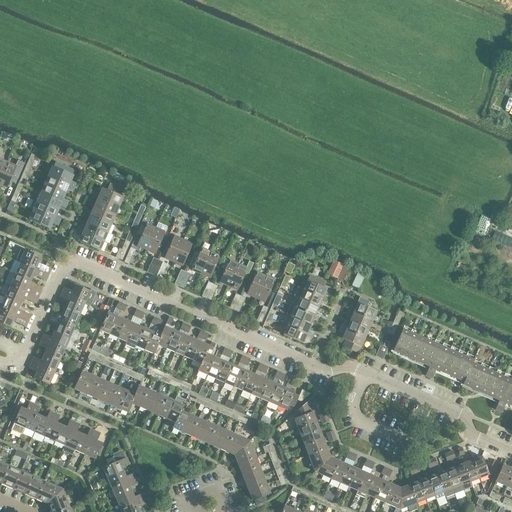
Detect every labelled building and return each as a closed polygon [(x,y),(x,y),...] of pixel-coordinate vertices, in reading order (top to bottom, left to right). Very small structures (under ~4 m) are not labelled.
[(16,183),(25,162),(19,160),(16,166),(6,162),(0,176),(0,183),(7,187),(10,181),(16,183)] [(73,186),(75,182),(70,180),(74,170),(55,162),(49,176),(73,186)] [(72,189),(73,186),(49,176),(46,184),(64,192),(67,187),(72,189)] [(119,195),(121,189),(110,183),(107,190),(103,188),(101,194),(95,191),(94,195),(118,205),(123,207),(126,199),(119,195)] [(66,204),(67,200),(62,198),(64,192),(46,184),(42,193),(66,204)] [(64,207),(66,204),(42,193),(37,191),(33,200),(57,210),(59,205),(64,207)] [(114,214),(118,205),(94,195),(92,198),(98,201),(95,206),(114,214)] [(58,221),(60,218),(54,215),(57,210),(33,200),(29,209),(34,211),(58,221)] [(114,214),(95,206),(93,211),(87,209),(86,212),(110,223),(114,214)] [(57,225),(58,221),(34,211),(30,220),(49,228),(51,222),(57,225)] [(107,232),(110,223),(86,212),(84,216),(90,218),(88,224),(107,232)] [(502,224),(498,222),(495,228),(505,232),(508,226),(502,224)] [(107,232),(88,224),(85,229),(80,226),(78,230),(103,241),(107,232)] [(146,249),(155,228),(146,224),(137,245),(146,249)] [(155,253),(164,232),(155,228),(146,249),(155,253)] [(99,250),(103,241),(78,230),(77,234),(82,236),(80,241),(99,250)] [(173,261),(183,240),(174,236),(164,257),(173,261)] [(182,265),(192,244),(183,240),(173,261),(182,265)] [(201,273),(210,252),(201,248),(192,269),(201,273)] [(49,275),(51,269),(38,263),(41,257),(26,251),(20,262),(49,275)] [(210,277),(219,256),(210,252),(201,273),(210,277)] [(228,285),(237,264),(224,259),(221,267),(225,269),(219,281),(228,285)] [(246,279),(253,263),(248,261),(245,268),(237,264),(228,285),(237,289),(243,277),(246,279)] [(333,261),(327,274),(338,279),(338,281),(342,283),(349,267),(333,261)] [(46,280),(49,275),(20,262),(15,274),(31,281),(33,275),(46,280)] [(256,297),(265,277),(256,272),(247,293),(256,297)] [(39,298),(41,292),(28,286),(31,281),(15,274),(10,285),(39,298)] [(265,301),(274,281),(265,277),(256,297),(265,301)] [(328,300),(329,297),(324,294),(326,289),(307,280),(303,290),(328,300)] [(354,280),(351,286),(352,286),(358,289),(361,283),(354,280)] [(36,304),(39,298),(10,285),(5,297),(21,304),(23,298),(36,304)] [(90,292),(74,285),(72,291),(64,288),(62,293),(85,303),(90,306),(92,300),(87,298),(90,292)] [(326,304),(328,300),(303,290),(299,298),(318,307),(321,302),(326,304)] [(80,315),(85,303),(62,293),(59,299),(67,302),(64,308),(80,315)] [(28,321),(31,315),(18,309),(21,304),(5,297),(0,309),(28,321)] [(320,318),(321,315),(316,312),(318,307),(299,298),(295,308),(320,318)] [(373,304),(360,298),(358,303),(357,303),(355,308),(350,305),(348,309),(372,320),(376,322),(378,318),(374,316),(377,311),(371,308),(373,304)] [(320,318),(295,308),(290,305),(286,314),(291,316),(310,325),(313,320),(318,322),(320,318)] [(26,327),(28,321),(0,309),(0,308),(0,322),(6,325),(10,327),(13,321),(26,327)] [(80,315),(64,308),(62,314),(54,311),(52,316),(75,326),(80,315)] [(368,329),(372,320),(348,309),(346,313),(352,315),(349,321),(368,329)] [(99,323),(104,312),(99,310),(94,321),(99,323)] [(398,325),(403,312),(399,310),(393,323),(398,325)] [(109,334),(117,316),(108,312),(100,330),(109,334)] [(70,338),(75,326),(52,316),(49,322),(57,325),(54,331),(70,338)] [(118,338),(126,320),(117,316),(109,334),(118,338)] [(312,336),(313,333),(308,330),(310,325),(291,316),(287,326),(312,336)] [(126,342),(134,324),(126,320),(118,338),(126,342)] [(368,329),(349,321),(347,326),(342,323),(340,327),(364,338),(368,329)] [(134,349),(135,346),(143,328),(134,324),(126,342),(125,345),(134,349)] [(166,348),(174,330),(165,326),(161,335),(157,345),(166,348)] [(310,340),(312,336),(287,326),(283,335),(302,343),(305,338),(310,340)] [(360,347),(364,338),(340,327),(338,331),(343,334),(341,339),(345,340),(342,347),(357,353),(360,347)] [(144,350),(152,332),(143,328),(135,346),(144,350)] [(402,355),(411,332),(403,329),(392,353),(400,357),(401,355),(402,355)] [(175,352),(183,334),(174,330),(166,348),(175,352)] [(70,338),(54,331),(52,337),(44,334),(41,340),(64,350),(70,338)] [(153,354),(157,345),(161,335),(152,332),(144,350),(153,354)] [(409,358),(419,336),(411,332),(402,355),(409,358)] [(184,356),(192,338),(183,334),(175,352),(184,356)] [(416,361),(426,339),(419,336),(409,358),(416,361)] [(192,360),(200,342),(192,338),(184,356),(192,360)] [(424,364),(434,342),(426,339),(416,361),(424,364)] [(59,361),(64,350),(41,340),(39,345),(47,349),(44,354),(59,361)] [(201,364),(206,353),(208,348),(209,346),(200,342),(192,360),(201,364)] [(432,368),(442,346),(434,342),(424,364),(432,368)] [(381,345),(376,356),(383,359),(387,348),(383,346),(382,346),(381,345)] [(440,372),(450,349),(442,346),(432,368),(440,372)] [(448,375),(458,353),(450,349),(440,372),(448,375)] [(98,362),(100,357),(90,353),(88,358),(98,362)] [(207,375),(215,357),(206,353),(201,364),(198,371),(207,375)] [(456,378),(466,356),(458,353),(448,375),(456,378)] [(59,361),(44,354),(42,360),(34,357),(31,363),(54,373),(59,361)] [(464,382),(472,363),(474,360),(466,356),(456,378),(464,382)] [(107,366),(109,361),(100,357),(98,362),(107,366)] [(216,379),(224,361),(215,357),(207,375),(216,379)] [(225,383),(233,365),(224,361),(216,379),(225,383)] [(49,384),(54,373),(31,363),(29,368),(36,372),(34,378),(49,384)] [(470,391),(481,366),(472,363),(464,382),(462,387),(470,391)] [(234,387),(241,369),(233,365),(225,383),(234,387)] [(123,374),(126,368),(119,366),(117,371),(123,374)] [(478,394),(479,391),(489,370),(481,366),(470,391),(478,394)] [(242,391),(250,373),(241,369),(234,387),(242,391)] [(432,379),(434,372),(428,369),(425,376),(432,379)] [(487,394),(496,373),(489,370),(479,391),(487,394)] [(84,393),(92,375),(82,371),(74,389),(84,393)] [(141,381),(143,376),(136,373),(134,378),(141,381)] [(251,394),(259,376),(250,373),(242,391),(251,394)] [(495,398),(504,376),(496,373),(487,394),(495,398)] [(93,397),(101,379),(92,375),(84,393),(93,397)] [(260,398),(268,380),(259,376),(251,394),(260,398)] [(503,401),(511,379),(504,376),(495,398),(503,401)] [(102,401),(110,383),(101,379),(93,397),(102,401)] [(510,405),(511,400),(511,379),(503,401),(510,405)] [(269,402),(277,384),(268,380),(260,398),(269,402)] [(110,405),(118,387),(110,383),(102,401),(110,405)] [(276,410),(278,406),(286,388),(277,384),(269,402),(267,407),(276,410)] [(140,407),(148,389),(138,385),(135,394),(131,403),(140,407)] [(119,409),(127,391),(118,387),(110,405),(119,409)] [(299,396),(294,394),(294,392),(286,388),(278,406),(286,410),(289,405),(294,407),(297,400),(301,402),(310,394),(302,390),(299,396)] [(149,411),(156,393),(148,389),(140,407),(149,411)] [(127,412),(131,403),(135,394),(127,391),(119,409),(127,412)] [(158,415),(165,397),(156,393),(149,411),(158,415)] [(167,419),(174,401),(165,397),(158,415),(167,419)] [(175,422),(181,411),(183,405),(174,401),(167,419),(175,422)] [(298,428),(316,421),(308,401),(295,412),(298,418),(294,419),(298,428)] [(24,428),(34,404),(30,402),(26,410),(21,407),(14,423),(24,428)] [(501,413),(504,406),(498,403),(495,410),(501,413)] [(34,432),(41,416),(36,414),(40,407),(34,404),(24,428),(34,432)] [(44,437),(55,413),(50,411),(46,418),(41,416),(34,432),(44,437)] [(182,432),(189,414),(181,411),(175,422),(173,428),(182,432)] [(54,441),(62,425),(57,423),(60,416),(55,413),(44,437),(54,441)] [(190,436),(198,418),(189,414),(182,432),(190,436)] [(199,440),(207,422),(198,418),(190,436),(199,440)] [(65,446),(75,422),(70,420),(67,427),(62,425),(54,441),(65,446)] [(301,437),(319,430),(316,421),(298,428),(301,437)] [(75,450),(82,434),(77,432),(80,424),(75,422),(65,446),(75,450)] [(208,444),(216,426),(207,422),(199,440),(208,444)] [(217,447),(224,430),(216,426),(208,444),(217,447)] [(85,454),(95,431),(90,429),(87,436),(82,434),(75,450),(85,454)] [(226,451),(233,434),(224,430),(217,447),(226,451)] [(305,446),(323,439),(319,430),(301,437),(305,446)] [(95,459),(102,443),(97,441),(100,433),(95,431),(85,454),(95,459)] [(234,455),(249,441),(233,434),(226,451),(234,455)] [(308,455),(326,448),(323,439),(305,446),(308,455)] [(237,464),(256,457),(249,441),(234,455),(237,464)] [(264,454),(268,452),(273,451),(270,444),(262,447),(264,454)] [(315,472),(330,457),(326,448),(308,455),(315,472)] [(28,455),(17,450),(14,455),(26,460),(28,455)] [(479,479),(488,475),(481,456),(472,460),(479,479)] [(241,473),(259,466),(256,457),(237,464),(241,473)] [(331,479),(339,461),(330,457),(315,472),(331,479)] [(0,479),(3,481),(9,467),(0,462),(0,459),(0,458),(0,479)] [(107,478),(124,472),(122,466),(129,463),(127,458),(103,468),(107,478)] [(470,482),(479,479),(472,460),(463,464),(470,482)] [(339,483),(347,465),(339,461),(331,479),(339,483)] [(495,474),(500,463),(494,461),(489,471),(495,474)] [(461,486),(470,482),(463,464),(454,467),(461,486)] [(348,487),(356,469),(347,465),(339,483),(348,487)] [(508,487),(511,477),(511,468),(503,465),(496,482),(508,487)] [(244,482),(263,475),(259,466),(241,473),(244,482)] [(13,488),(20,472),(9,467),(3,481),(8,483),(7,485),(13,488)] [(463,491),(461,486),(454,467),(445,471),(454,495),(463,491)] [(357,491),(365,472),(356,469),(348,487),(357,491)] [(445,498),(454,495),(445,471),(436,474),(444,496),(445,498)] [(25,491),(32,477),(20,472),(13,488),(20,490),(20,489),(25,491)] [(126,477),(124,472),(107,478),(112,488),(135,479),(133,473),(126,477)] [(366,495),(374,476),(365,472),(357,491),(366,495)] [(435,500),(444,496),(436,474),(426,478),(434,496),(435,500)] [(248,491),(266,484),(263,475),(244,482),(248,491)] [(375,499),(383,480),(374,476),(366,495),(375,499)] [(37,498),(37,496),(44,482),(32,477),(25,491),(31,493),(30,495),(37,498)] [(425,500),(434,496),(426,478),(417,481),(425,500)] [(116,499),(132,492),(130,487),(137,484),(135,479),(112,488),(116,499)] [(383,502),(392,484),(383,480),(375,499),(383,502)] [(416,503),(425,500),(417,481),(408,485),(416,503)] [(48,503),(61,490),(44,482),(37,496),(44,499),(44,501),(48,503)] [(267,501),(265,495),(270,493),(266,484),(248,491),(251,500),(254,499),(256,505),(267,501)] [(399,511),(400,510),(400,488),(392,484),(383,502),(396,508),(394,511),(399,511)] [(409,511),(418,509),(416,503),(408,485),(400,488),(400,510),(406,507),(408,511),(409,511)] [(58,511),(68,508),(61,490),(48,503),(50,509),(52,508),(53,511),(58,511)] [(134,497),(132,492),(116,499),(120,509),(144,499),(142,494),(134,497)] [(121,511),(140,511),(138,507),(146,504),(144,499),(120,509),(121,511)]
